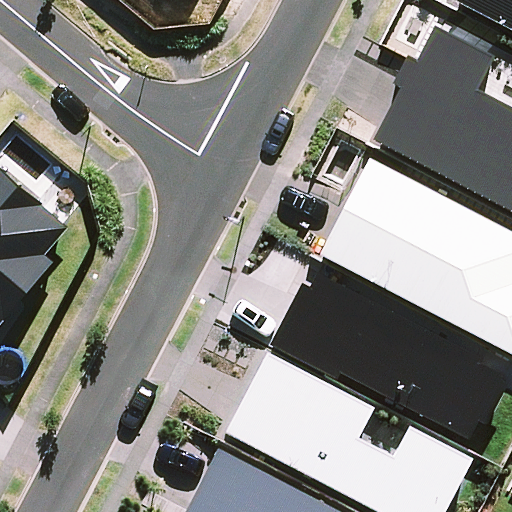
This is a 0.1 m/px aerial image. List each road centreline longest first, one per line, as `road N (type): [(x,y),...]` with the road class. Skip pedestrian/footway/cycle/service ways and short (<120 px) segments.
road 1 (residential): [(61,511),(233,177)]
road 2 (residential): [(233,177),(126,108),(0,0)]
road 3 (residential): [(233,177),(323,0)]
